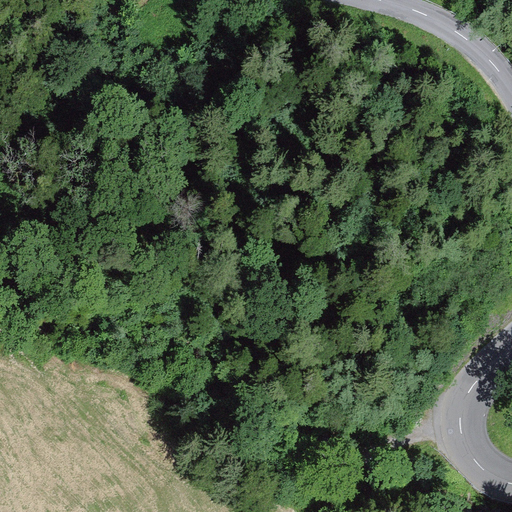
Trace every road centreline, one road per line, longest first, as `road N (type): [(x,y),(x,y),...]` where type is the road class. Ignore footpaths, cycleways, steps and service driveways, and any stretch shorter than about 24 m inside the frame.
road 1 (tertiary): [(511,348),(465,399),(459,428),(484,472),(511,486)]
road 2 (tertiary): [(374,0),(444,24),(511,90)]
road 3 (track): [(459,428),(379,453),(367,476),(373,511)]
